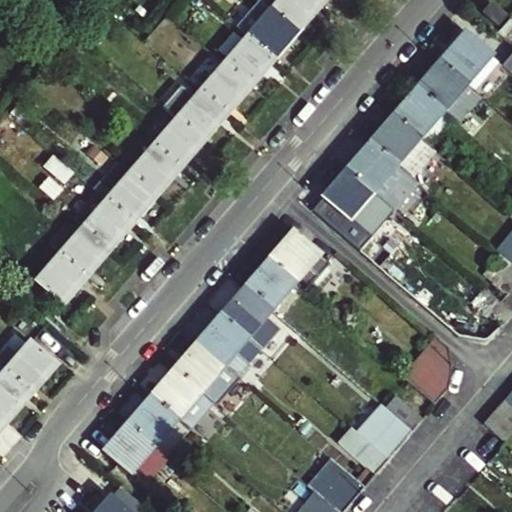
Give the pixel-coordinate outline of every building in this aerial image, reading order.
[(318,5),(312,0),(279,0),(270,11),(295,32),(318,5)] [(270,11),(258,1),(235,28),(247,38),(272,59),(295,32),(270,11)] [(489,5),(482,13),(495,25),(502,16),(489,5)] [(463,36),(439,64),(472,91),(496,63),(463,36)] [(247,38),(223,65),(248,86),(272,59),(247,38)] [(511,60),(509,58),(501,66),(511,75),(511,60)] [(439,64),(417,90),(449,117),(472,91),(439,64)] [(248,86),(223,65),(200,92),(225,113),(248,86)] [(128,76),(120,69),(112,78),(120,85),(128,76)] [(166,106),(177,113),(190,94),(179,87),(166,106)] [(393,117),(416,137),(425,145),(449,117),(417,90),(393,117)] [(200,92),(177,118),(202,139),(225,113),(200,92)] [(368,146),(392,166),(416,137),(393,117),(368,146)] [(154,145),(178,166),(202,139),(177,118),(154,145)] [(154,194),(178,166),(154,145),(130,173),(154,194)] [(368,146),(346,172),(369,192),(379,201),(403,175),(392,166),(368,146)] [(322,199),(345,219),(369,192),(346,172),(322,199)] [(130,173),(107,199),(131,220),(154,194),(130,173)] [(369,192),(345,219),(355,228),(379,201),(369,192)] [(107,199),(83,227),(107,248),(131,220),(107,199)] [(83,227),(59,254),(83,275),(107,248),(83,227)] [(290,235),(266,263),(290,283),(301,293),(326,265),(290,235)] [(511,270),(511,244),(509,242),(496,256),(511,270)] [(58,304),(83,275),(59,254),(34,283),(58,304)] [(481,273),(489,280),(506,296),(511,288),(511,270),(496,256),(481,273)] [(242,290),(266,311),(290,283),(266,263),(242,290)] [(506,296),(489,280),(481,289),(498,304),(506,296)] [(470,301),(500,326),(510,315),(498,304),(481,289),(470,301)] [(261,317),(266,311),(242,290),(219,317),(262,354),(279,333),(261,317)] [(44,327),(24,308),(10,324),(30,342),(44,327)] [(262,354),(219,317),(196,343),(221,364),(232,374),(239,380),(262,354)] [(20,337),(0,359),(0,366),(6,372),(29,345),(20,337)] [(452,372),(447,350),(435,339),(400,379),(431,406),(442,393),(446,389),(452,372)] [(207,402),(222,385),(210,376),(221,364),(196,343),(172,371),(207,402)] [(52,366),(29,345),(6,372),(29,392),(52,366)] [(222,385),(232,374),(221,364),(210,376),(222,385)] [(207,402),(172,371),(149,398),(173,419),(188,432),(211,404),(207,402)] [(0,378),(0,413),(6,419),(29,392),(6,372),(0,378)] [(500,403),(511,412),(511,393),(510,392),(500,403)] [(149,398),(125,425),(149,446),(173,419),(149,398)] [(382,411),(408,434),(419,420),(392,398),(382,411)] [(511,412),(500,403),(490,415),(510,433),(511,431),(511,412)] [(363,442),(365,444),(378,430),(371,424),(382,411),(376,406),(353,433),(363,442)] [(397,446),(408,434),(382,411),(371,424),(378,430),(397,446)] [(478,428),(499,446),(510,433),(490,415),(478,428)] [(125,474),(149,446),(125,425),(100,453),(125,474)] [(353,433),(348,429),(338,440),(350,451),(363,442),(353,433)] [(378,430),(365,444),(384,461),(397,446),(378,430)] [(374,472),(384,461),(365,444),(363,442),(350,451),(374,472)] [(335,511),(340,511),(347,503),(325,484),(315,495),(335,511)] [(140,511),(142,509),(118,488),(96,511),(140,511)] [(304,507),(307,510),(309,511),(335,511),(315,495),(304,507)]
